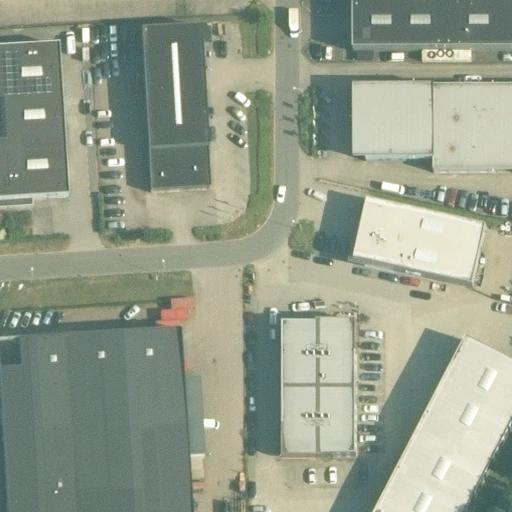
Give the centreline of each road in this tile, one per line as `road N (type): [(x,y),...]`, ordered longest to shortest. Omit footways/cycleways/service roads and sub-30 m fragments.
road 1 (unknown): [(259,293),(266,462),(274,480),(292,488),(341,488),(396,484),(409,475),(405,308),(399,293),(382,291)]
road 2 (unclassified): [(291,0),(287,194),(270,237),(227,254),(0,267)]
road 3 (unknown): [(382,291),(259,293)]
